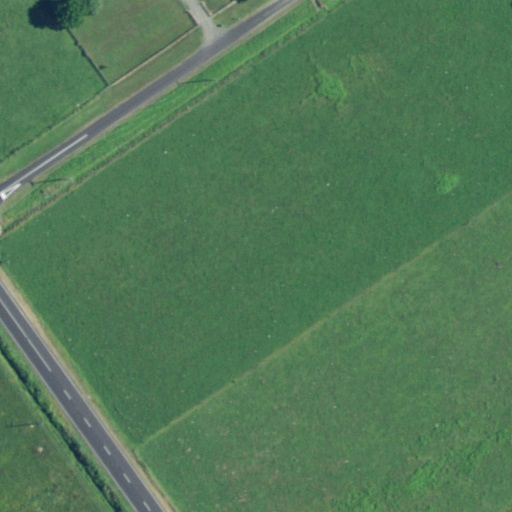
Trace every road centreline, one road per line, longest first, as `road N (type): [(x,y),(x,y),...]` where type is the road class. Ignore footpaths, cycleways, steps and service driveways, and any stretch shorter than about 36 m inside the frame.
road 1 (unclassified): [(268,0),(0,194)]
road 2 (unclassified): [(150,511),(0,299)]
